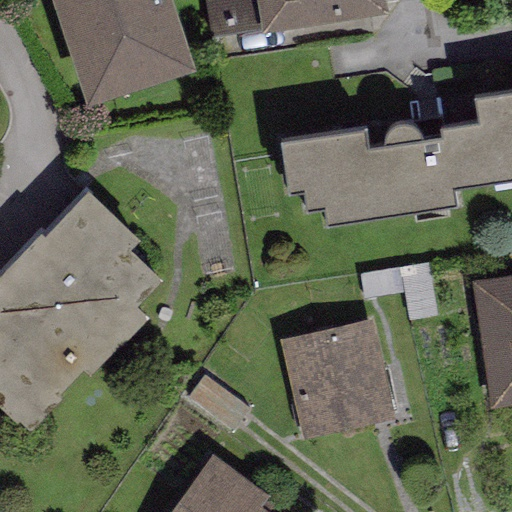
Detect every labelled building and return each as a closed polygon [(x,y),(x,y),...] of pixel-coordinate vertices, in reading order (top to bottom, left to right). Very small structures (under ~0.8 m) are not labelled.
[(168,0),(47,0),(86,118),(195,82),(168,0)] [(381,0),(254,0),(263,43),(385,23),(381,0)] [(362,145),(280,157),(287,206),(303,203),(307,224),(324,221),(327,238),(454,218),(452,202),(511,192),(511,106),(474,112),(477,134),(440,140),(441,149),(421,153),(418,145),(415,141),(411,139),(406,137),(401,137),(398,138),(392,140),(388,143),(384,146),(383,150),(384,158),(365,161),(362,145)] [(40,243),(0,284),(0,417),(25,441),(84,380),(90,386),(146,327),(136,317),(162,290),(128,258),(137,248),(87,201),(43,246),(40,243)] [(511,284),(472,290),(490,414),(511,410),(511,284)] [(282,345),(303,444),(393,425),(372,325),(282,345)] [(261,511),(269,502),(210,461),(174,511),(261,511)]
